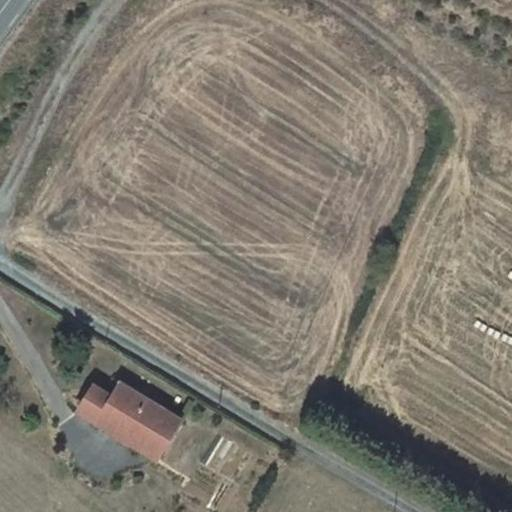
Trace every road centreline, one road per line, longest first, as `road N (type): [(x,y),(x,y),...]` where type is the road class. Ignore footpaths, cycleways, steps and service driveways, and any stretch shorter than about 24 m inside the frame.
road 1 (track): [(0,211),(92,31),(120,0)]
road 2 (track): [(334,0),(412,54),(459,119),(466,148)]
